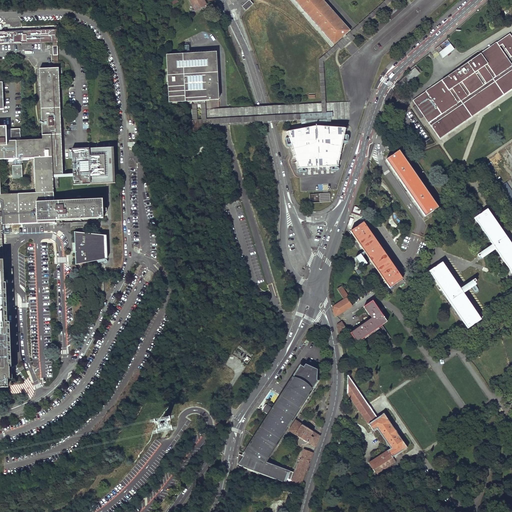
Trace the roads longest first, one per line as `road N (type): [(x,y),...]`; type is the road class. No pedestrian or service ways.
road 1 (tertiary): [(476,0),(388,83),(346,198)]
road 2 (tertiary): [(222,0),(246,52),(282,189)]
road 3 (tertiary): [(329,324),(335,400),(302,511)]
road 4 (unclassified): [(306,294),(290,338),(230,434)]
road 5 (unclassified): [(237,440),(314,305)]
